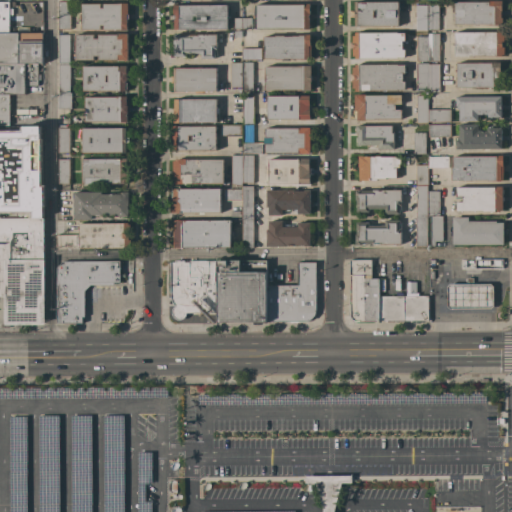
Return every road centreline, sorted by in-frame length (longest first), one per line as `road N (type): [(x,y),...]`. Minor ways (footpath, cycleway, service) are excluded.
road 1 (residential): [(149,353),(149,0)]
road 2 (residential): [(332,352),(331,0)]
road 3 (secondary): [(297,352),(149,353)]
